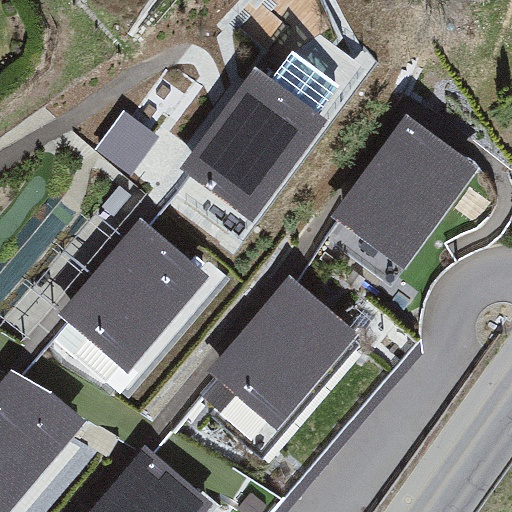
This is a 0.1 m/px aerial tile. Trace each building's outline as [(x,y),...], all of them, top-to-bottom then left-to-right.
[(354,61),(321,36),(294,54),(269,87),(257,79),(192,167),(196,170),(179,195),(230,233),(315,123),(310,119),(354,61)] [(407,127),(326,239),(383,279),(464,167),(407,127)] [(142,230),(51,337),(105,383),(196,276),(142,230)] [(293,288),(201,392),(264,447),(355,343),(293,288)] [(49,399),(15,380),(0,397),(0,504),(73,421),(49,399)] [(67,434),(107,458),(119,437),(79,414),(67,434)] [(146,458),(100,511),(191,511),(199,503),(146,458)]
